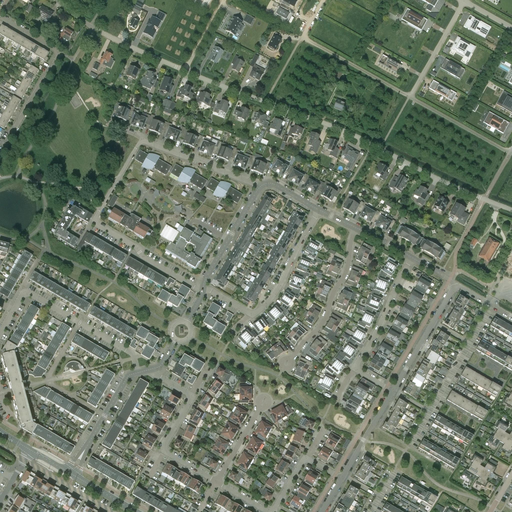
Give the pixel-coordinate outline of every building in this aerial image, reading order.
[(430,12),(433,7),(434,8),(435,6),(437,3),(432,0),(421,0),(429,4),(426,10),(430,12)] [(50,11),(48,10),(42,6),(41,8),(40,8),(41,9),(38,13),(43,16),(41,20),(44,21),(43,23),(51,27),(53,22),(49,20),(51,16),(53,13),(50,11)] [(131,11),(139,15),(142,10),(134,6),(131,11)] [(281,6),(276,15),(286,21),(290,14),(287,13),(289,10),(281,6)] [(423,18),(407,9),(403,17),(409,21),(408,23),(421,31),(424,26),(420,23),(423,18)] [(147,26),(143,33),(152,38),(155,32),(152,30),(154,26),(157,28),(161,22),(162,22),(166,15),(159,11),(155,18),(152,17),(149,22),(148,22),(147,25),(147,26)] [(135,29),(139,22),(135,20),(137,16),(133,15),(131,18),(133,19),(129,26),(135,29)] [(251,25),(254,19),(247,15),(243,21),(251,25)] [(233,17),(225,31),(235,36),(242,22),(233,17)] [(468,20),(467,20),(463,27),(469,30),(470,29),(471,30),(473,31),(475,32),(476,29),(477,28),(480,30),(479,31),(485,34),(486,31),(488,32),(490,28),(490,29),(491,28),(484,24),(483,25),(480,23),(480,22),(472,17),(472,18),(470,21),(469,22),(467,21),(468,20)] [(3,41),(4,42),(11,31),(7,28),(2,36),(5,37),(3,41)] [(63,34),(61,32),(60,32),(56,38),(62,41),(63,39),(68,41),(73,33),(66,29),(63,34)] [(9,40),(11,41),(16,34),(11,31),(4,42),(6,43),(9,40)] [(280,35),(276,33),(274,36),(268,46),(269,47),(269,48),(273,50),(273,49),(275,50),(281,39),(278,38),(280,35)] [(16,34),(11,41),(14,43),(12,47),(14,48),(21,36),(16,34)] [(18,45),(21,47),(25,39),(21,36),(14,48),(16,49),(18,45)] [(454,45),(451,49),(464,56),(467,50),(471,53),(474,47),(474,48),(474,47),(458,38),(455,42),(457,44),(456,46),(454,45)] [(25,39),(21,47),(24,48),(21,52),(23,53),(30,42),(25,39)] [(27,51),(30,52),(35,45),(30,42),(23,53),(25,54),(27,51)] [(35,45),(30,52),(33,54),(31,58),(32,59),(39,47),(35,45)] [(37,56),(39,58),(44,50),(39,47),(32,59),(34,60),(37,56)] [(217,64),(224,51),(215,47),(212,51),(213,51),(212,53),(211,52),(208,59),(217,64)] [(39,58),(45,61),(47,62),(49,58),(46,57),(49,53),(44,50),(39,58)] [(110,58),(112,55),(106,52),(102,60),(101,59),(100,60),(101,60),(99,63),(102,64),(103,63),(104,61),(109,63),(107,65),(112,67),(114,62),(113,61),(113,59),(110,58)] [(250,66),(254,68),(259,57),(255,55),(250,66)] [(238,57),(235,56),(232,61),(235,63),(232,69),(239,73),(244,63),(237,59),(238,57)] [(397,74),(402,66),(387,58),(383,65),(388,68),(389,66),(392,67),(391,69),(397,73),(397,74)] [(465,70),(457,66),(454,64),(446,59),(443,65),(441,68),(449,72),(449,73),(457,78),(460,73),(463,74),(465,70)] [(28,71),(36,75),(39,71),(31,66),(27,64),(26,66),(30,68),(28,71)] [(128,78),(132,80),(132,79),(135,80),(139,70),(139,71),(139,70),(130,66),(130,67),(126,76),(129,77),(128,78)] [(259,80),(263,73),(254,68),(250,76),(253,78),(253,77),(259,80)] [(334,77),(340,79),(343,71),(337,68),(334,77)] [(33,80),(36,75),(28,71),(27,74),(23,71),(22,73),(33,80)] [(151,73),(147,71),(144,78),(147,79),(147,80),(146,83),(153,86),(155,81),(152,79),(155,74),(154,74),(154,73),(152,72),(151,73)] [(33,80),(22,73),(21,75),(24,77),(23,80),(31,85),(33,80)] [(164,77),(164,78),(160,88),(163,89),(162,91),(163,91),(163,92),(164,93),(165,93),(166,93),(167,93),(168,92),(170,93),(173,87),(170,86),(172,80),(167,78),(164,77)] [(28,89),(31,85),(23,80),(21,83),(17,81),(16,83),(28,89)] [(433,81),(429,89),(452,102),(456,94),(433,81)] [(28,89),(16,83),(15,84),(19,87),(17,90),(25,94),(28,89)] [(180,90),(177,97),(183,99),(184,97),(190,99),(193,94),(190,93),(192,88),(185,86),(183,91),(180,90)] [(22,99),(25,94),(17,90),(16,92),(12,90),(11,92),(15,94),(14,94),(22,99)] [(198,97),(196,103),(200,105),(201,103),(208,106),(211,100),(209,99),(210,95),(204,93),(201,98),(198,97)] [(511,113),(511,97),(504,93),(501,98),(502,99),(498,106),(507,111),(508,109),(511,111),(510,112),(511,113)] [(10,101),(18,106),(21,101),(13,96),(13,97),(9,94),(8,96),(12,98),(10,101)] [(165,99),(162,107),(168,110),(172,102),(165,99)] [(352,113),(355,107),(337,100),(333,108),(344,113),(345,110),(352,113)] [(4,104),(15,110),(18,106),(10,101),(9,104),(5,102),(4,104)] [(217,103),(217,105),(214,112),(218,114),(219,111),(226,114),(229,107),(227,107),(228,103),(222,101),(220,104),(217,103)] [(119,120),(120,120),(124,109),(119,107),(120,104),(117,103),(114,109),(117,110),(115,117),(118,118),(118,119),(119,120)] [(5,111),(13,115),(15,110),(4,104),(3,106),(7,108),(5,111)] [(129,111),(124,109),(120,120),(121,121),(122,121),(122,120),(123,120),(126,121),(129,115),(131,116),(134,110),(134,108),(131,107),(129,111)] [(237,108),(234,115),(238,116),(237,117),(245,121),(249,111),(241,107),(240,110),(237,108)] [(131,116),(131,117),(134,118),(131,125),(137,127),(141,117),(138,116),(139,113),(137,113),(138,111),(134,110),(131,116)] [(0,113),(10,120),(13,115),(5,111),(3,113),(0,111),(0,113)] [(252,120),(255,122),(258,123),(259,127),(263,125),(263,126),(266,120),(264,119),(264,117),(264,116),(258,113),(258,114),(255,112),(252,120)] [(489,112),(483,123),(503,134),(509,123),(489,112)] [(0,119),(0,120),(7,124),(10,120),(0,113),(0,116),(1,117),(0,119)] [(142,113),(141,117),(137,127),(143,129),(145,123),(148,124),(149,123),(148,123),(151,116),(142,113)] [(154,134),(158,122),(153,120),(155,116),(151,115),(151,116),(148,123),(149,123),(151,124),(149,130),(152,131),(152,132),(152,133),(153,133),(154,134)] [(284,128),(280,127),(282,122),(275,119),(273,124),(271,124),(269,128),(276,131),(275,134),(280,137),(284,128)] [(165,129),(168,123),(165,122),(164,124),(158,122),(154,134),(155,134),(156,134),(157,134),(157,133),(160,135),(163,128),(165,129)] [(171,140),(175,130),(170,128),(172,125),(168,123),(165,129),(165,131),(168,132),(165,138),(171,140)] [(293,131),(290,130),(288,136),(293,138),(294,135),(298,136),(299,134),(301,134),(303,130),(294,126),(293,131)] [(185,130),(186,128),(182,127),(180,130),(179,129),(178,132),(175,130),(171,140),(177,143),(179,136),(182,138),(183,136),(182,136),(185,130)] [(188,147),(193,136),(189,134),(190,132),(185,130),(182,136),(183,136),(185,137),(183,143),(186,145),(186,146),(187,146),(187,147),(188,147)] [(320,142),(317,141),(319,136),(312,133),(309,138),(311,139),(308,146),(311,147),(310,151),(316,153),(320,142)] [(260,144),(261,140),(263,135),(260,134),(258,139),(258,140),(255,139),(253,142),(260,144)] [(199,143),(202,136),(197,135),(196,137),(193,136),(188,147),(189,147),(190,147),(191,147),(194,148),(197,142),(199,143)] [(199,143),(199,144),(202,145),(199,152),(205,154),(209,144),(210,140),(202,136),(199,143)] [(216,149),(219,142),(216,140),(214,145),(209,144),(205,154),(211,156),(213,150),(216,151),(217,150),(216,149)] [(339,150),(335,148),(338,143),(330,140),(328,145),(330,145),(328,150),(331,152),(329,156),(335,158),(339,150)] [(222,161),(227,149),(223,148),(224,145),(222,145),(223,143),(219,142),(216,149),(217,150),(219,151),(217,157),(220,158),(220,159),(221,160),(222,160),(222,161)] [(236,150),(237,149),(233,147),(232,151),(227,149),(222,161),(223,161),(224,161),(225,161),(225,160),(228,161),(231,155),(233,156),(234,156),(236,150)] [(346,169),(349,171),(356,159),(355,158),(357,156),(354,154),(355,153),(353,151),(353,150),(347,147),(343,155),(346,157),(344,160),(349,162),(346,169)] [(140,150),(134,160),(143,164),(142,166),(147,169),(147,168),(149,169),(150,168),(153,169),(153,168),(166,176),(171,167),(158,159),(159,158),(154,155),(154,156),(152,155),(151,156),(149,154),(148,155),(140,150)] [(240,151),(236,150),(234,156),(233,156),(233,158),(236,159),(233,165),(239,167),(243,157),(240,156),(241,153),(239,153),(240,151)] [(245,153),(243,157),(239,167),(245,170),(247,163),(250,164),(251,163),(253,157),(249,155),(245,153)] [(256,174),(261,162),(257,161),(258,159),(253,157),(251,163),(253,164),(251,170),(254,172),(255,173),(255,174),(256,174)] [(272,170),(277,173),(283,164),(278,161),(280,159),(276,157),(273,163),(275,164),(272,170)] [(259,174),(262,175),(265,169),(268,170),(270,163),(267,162),(266,164),(261,162),(256,174),(257,174),(258,174),(259,174)] [(388,174),(386,172),(388,169),(379,163),(377,168),(379,169),(377,173),(380,176),(379,178),(384,181),(388,174)] [(175,164),(170,174),(178,178),(178,180),(182,183),(183,182),(185,183),(186,182),(188,183),(189,182),(202,190),(207,181),(194,173),(195,172),(190,169),(190,170),(188,169),(187,170),(184,168),(184,169),(175,164)] [(287,166),(283,164),(277,173),(282,177),(286,171),(288,172),(292,166),(288,164),(287,166)] [(293,183),(298,173),(294,171),(295,168),(292,166),(288,172),(291,174),(287,179),(293,183)] [(303,176),(298,173),(293,183),(298,186),(302,180),(304,181),(308,176),(304,173),(303,176)] [(309,192),(314,182),(310,180),(311,178),(308,176),(304,181),(307,183),(303,189),(309,192)] [(405,184),(407,180),(403,178),(404,177),(402,176),(401,176),(400,176),(395,183),(392,181),(389,187),(392,189),(393,188),(400,192),(403,188),(404,188),(406,185),(405,184)] [(211,178),(206,188),(214,192),(213,194),(218,197),(219,196),(221,197),(221,196),(224,197),(225,196),(238,204),(243,195),(230,187),(231,186),(226,183),(225,184),(223,183),(223,184),(220,182),(220,183),(211,178)] [(317,184),(314,182),(309,192),(314,195),(317,189),(320,191),(322,188),(324,184),(324,183),(321,181),(320,183),(319,182),(317,184)] [(325,199),(325,200),(332,189),(328,187),(330,184),(326,181),(324,183),(324,184),(322,188),(324,190),(321,195),(323,197),(324,198),(324,199),(325,199)] [(422,206),(428,196),(425,194),(427,191),(421,187),(418,191),(417,190),(414,195),(419,198),(416,203),(422,206)] [(336,192),(332,189),(325,200),(326,200),(327,200),(328,200),(329,200),(331,202),(335,196),(337,197),(341,190),(338,188),(336,192)] [(263,200),(270,204),(273,199),(275,200),(277,198),(271,194),(270,197),(266,195),(263,200)] [(347,213),(354,202),(349,199),(351,196),(348,194),(344,201),(346,203),(343,208),(346,210),(346,211),(346,212),(347,213)] [(106,207),(110,209),(116,200),(111,197),(106,207)] [(439,197),(434,206),(439,209),(438,210),(443,212),(448,203),(444,201),(444,199),(439,197)] [(268,209),(270,204),(263,200),(260,205),(268,209)] [(357,204),(354,202),(347,213),(348,213),(349,213),(350,213),(351,213),(354,215),(357,209),(360,210),(360,209),(364,203),(361,202),(360,203),(358,202),(357,204)] [(359,216),(365,220),(370,210),(367,208),(369,206),(367,205),(368,204),(364,202),(364,203),(360,209),(363,211),(359,216)] [(456,204),(450,215),(451,217),(452,218),(454,217),(459,219),(457,222),(464,225),(469,216),(463,213),(465,209),(456,204)] [(265,214),(268,209),(260,205),(258,210),(265,214)] [(79,216),(83,210),(79,207),(77,209),(73,206),(70,211),(68,210),(63,219),(71,224),(74,219),(73,218),(75,214),(79,216)] [(133,215),(131,218),(120,212),(121,211),(114,208),(112,212),(109,210),(107,213),(110,214),(108,219),(114,222),(115,221),(126,228),(126,227),(127,228),(127,229),(138,235),(138,236),(144,240),(146,235),(149,237),(151,235),(152,236),(154,233),(149,230),(150,229),(144,225),(144,226),(139,223),(141,219),(133,215)] [(291,216),(294,218),(301,222),(304,217),(300,215),(302,212),(297,209),(295,212),(294,211),(291,216)] [(83,221),(88,212),(83,210),(79,216),(78,218),(83,221)] [(262,218),(265,214),(258,210),(255,214),(262,218)] [(375,213),(370,210),(365,220),(370,223),(374,217),(376,218),(379,212),(376,210),(375,213)] [(379,212),(376,218),(379,220),(375,226),(380,229),(388,216),(389,215),(385,213),(385,214),(380,211),(379,212)] [(83,221),(88,223),(93,215),(88,212),(83,221)] [(265,220),(262,218),(255,214),(252,219),(262,225),(265,220)] [(298,227),(301,222),(294,218),(291,216),(288,221),(291,223),(298,227)] [(393,218),(388,216),(380,229),(386,232),(389,226),(392,227),(395,222),(392,220),(393,218)] [(68,229),(71,224),(63,219),(57,229),(59,230),(56,234),(61,237),(60,239),(64,242),(68,235),(64,233),(67,228),(68,229)] [(259,230),(262,225),(252,219),(249,224),(256,228),(259,230)] [(295,232),(298,227),(291,223),(288,228),(292,230),(295,232)] [(256,228),(249,224),(246,229),(254,233),(256,228)] [(179,233),(166,225),(160,236),(170,242),(169,244),(165,251),(186,264),(186,265),(194,270),(195,269),(196,269),(201,260),(199,259),(201,256),(202,257),(212,239),(206,235),(205,237),(202,236),(201,238),(185,229),(175,245),(172,244),(179,233)] [(420,236),(407,229),(404,227),(404,228),(400,226),(396,234),(399,236),(399,237),(414,246),(415,245),(417,246),(418,245),(419,246),(422,240),(421,240),(422,239),(419,237),(420,236)] [(292,230),(288,228),(285,232),(293,237),(295,232),(292,230)] [(251,237),(254,233),(246,229),(244,233),(243,233),(251,237)] [(84,242),(89,234),(86,232),(76,249),(79,251),(85,242),(84,242)] [(285,232),(283,237),(290,241),(293,237),(285,232)] [(254,239),(251,237),(243,233),(241,238),(251,244),(254,239)] [(68,235),(64,242),(69,245),(74,237),(69,234),(68,235)] [(94,237),(89,234),(84,242),(85,242),(89,245),(94,237)] [(74,237),(69,245),(74,248),(79,240),(74,237)] [(99,239),(94,237),(89,245),(94,247),(99,239)] [(280,242),(287,246),(290,241),(283,237),(280,242)] [(248,249),(251,244),(241,238),(238,243),(248,249)] [(489,263),(499,245),(488,238),(478,256),(489,263)] [(99,250),(103,242),(99,239),(94,247),(99,250)] [(421,250),(434,257),(437,259),(437,258),(441,260),(445,252),(442,250),(442,249),(427,240),(426,241),(424,240),(423,241),(422,240),(419,246),(420,246),(419,247),(422,249),(421,250)] [(309,243),(307,246),(316,251),(319,247),(321,248),(323,245),(317,241),(315,244),(311,241),(309,243)] [(108,245),(103,242),(99,250),(103,253),(108,245)] [(277,247),(284,251),(287,246),(280,242),(277,246),(277,247)] [(248,249),(238,243),(235,247),(245,253),(248,249)] [(360,249),(359,251),(368,256),(372,248),(364,244),(364,243),(362,246),(360,249)] [(108,256),(113,248),(108,245),(103,253),(108,256)] [(282,255),(284,251),(277,247),(277,246),(274,245),(271,250),(274,251),(282,256),(282,255)] [(313,256),(316,251),(307,246),(305,249),(306,249),(304,252),(309,254),(308,257),(314,260),(315,257),(313,256)] [(243,258),(245,253),(235,247),(233,252),(243,258)] [(117,250),(113,248),(108,256),(113,258),(117,250)] [(117,261),(122,253),(117,250),(113,258),(117,261)] [(25,251),(22,256),(30,260),(33,256),(25,251)] [(279,260),(282,256),(274,251),(272,256),(275,258),(279,260)] [(364,264),(368,256),(359,251),(357,254),(356,257),(356,261),(356,260),(364,264)] [(240,263),(243,258),(233,252),(230,257),(240,263)] [(127,256),(122,253),(117,261),(122,264),(127,256)] [(279,260),(275,258),(272,256),(271,256),(269,255),(267,259),(269,260),(269,261),(276,265),(279,260)] [(22,256),(19,260),(27,265),(30,260),(22,256)] [(125,265),(130,268),(134,260),(129,257),(125,265)] [(240,263),(230,257),(227,262),(234,266),(237,268),(240,263)] [(300,260),(298,263),(308,268),(310,263),(312,264),(314,260),(308,257),(306,260),(301,258),(300,261),(300,260)] [(330,266),(339,270),(340,269),(341,267),(341,264),(342,261),(334,257),(330,266)] [(386,267),(395,272),(396,269),(396,268),(397,266),(393,263),(394,261),(388,257),(386,261),(388,262),(386,267)] [(19,260),(16,265),(24,270),(27,265),(19,260)] [(139,263),(134,260),(130,268),(134,271),(139,263)] [(276,265),(269,261),(266,266),(273,270),(276,265)] [(231,271),(234,266),(227,262),(224,266),(231,271)] [(144,266),(139,263),(134,271),(139,274),(144,266)] [(307,271),(308,268),(298,263),(297,267),(298,267),(297,269),(301,272),(300,274),(306,277),(308,278),(310,274),(308,273),(309,271),(307,271)] [(273,270),(266,266),(263,264),(261,269),(263,270),(267,272),(270,275),(273,270)] [(16,265),(14,270),(22,274),(24,270),(16,265)] [(148,268),(144,266),(139,274),(144,276),(148,268)] [(229,275),(231,271),(224,266),(221,271),(229,275)] [(335,278),(336,276),(337,274),(338,272),(339,270),(330,266),(326,274),(334,278),(335,278)] [(359,280),(361,276),(363,271),(353,267),(353,266),(352,266),(352,269),(352,271),(351,273),(350,276),(359,280)] [(391,277),(391,276),(392,274),(393,275),(395,272),(386,267),(384,269),(382,268),(379,274),(385,277),(386,274),(391,277)] [(153,271),(148,268),(144,276),(148,279),(153,271)] [(14,270),(11,274),(19,279),(22,274),(14,270)] [(260,275),(268,279),(270,275),(267,272),(263,270),(260,275)] [(158,274),(153,271),(148,279),(153,282),(158,274)] [(226,280),(229,275),(221,271),(219,276),(226,280)] [(39,275),(34,272),(29,280),(34,283),(39,275)] [(11,274),(8,279),(16,284),(19,279),(11,274)] [(162,277),(158,274),(153,282),(158,285),(162,277)] [(291,280),(301,284),(303,279),(305,280),(306,277),(300,274),(299,277),(294,275),(293,277),(292,277),(291,280)] [(385,277),(379,274),(376,280),(378,281),(377,284),(387,288),(388,285),(387,285),(388,282),(384,280),(385,277)] [(423,274),(422,276),(418,282),(428,288),(433,280),(432,281),(423,276),(423,274)] [(34,283),(39,285),(44,277),(39,275),(34,283)] [(260,275),(260,276),(258,280),(265,284),(268,279),(260,275)] [(229,282),(226,280),(219,276),(216,281),(219,283),(218,286),(223,289),(225,286),(226,287),(229,282)] [(359,280),(350,276),(350,277),(349,278),(348,280),(347,281),(346,283),(345,284),(356,288),(359,280)] [(39,285),(44,288),(48,280),(44,277),(39,285)] [(167,280),(162,277),(158,285),(163,288),(167,280)] [(173,285),(175,281),(169,278),(165,285),(168,287),(171,283),(173,285)] [(8,279),(5,284),(13,288),(16,284),(8,279)] [(44,288),(48,291),(53,283),(48,280),(44,288)] [(265,284),(258,280),(255,285),(262,289),(265,284)] [(299,289),(301,284),(291,280),(290,283),(290,284),(289,286),(294,288),(293,291),(299,295),(301,290),(299,289)] [(318,289),(328,293),(329,291),(329,290),(330,289),(331,288),(332,286),(333,285),(332,285),(322,280),(320,284),(319,284),(318,284),(316,288),(318,289)] [(428,288),(418,282),(415,289),(424,294),(428,288)] [(48,291),(53,294),(58,285),(53,283),(48,291)] [(256,291),(259,293),(262,289),(255,285),(252,283),(249,288),(256,291)] [(11,293),(13,288),(5,284),(3,288),(11,293)] [(387,288),(377,284),(376,287),(374,286),(372,292),(378,294),(379,292),(384,294),(385,291),(386,291),(387,288)] [(53,294),(58,296),(62,288),(58,285),(53,294)] [(187,295),(189,293),(190,290),(182,285),(179,290),(187,295)] [(3,288),(0,292),(0,293),(8,298),(11,293),(3,288)] [(58,296),(62,299),(67,291),(62,288),(58,296)] [(249,294),(257,298),(259,293),(256,291),(249,288),(247,292),(249,294)] [(328,294),(328,293),(318,289),(315,297),(325,302),(326,301),(326,300),(326,299),(326,297),(327,296),(327,295),(328,294)] [(340,295),(338,298),(348,302),(350,299),(353,300),(355,295),(356,295),(357,292),(349,289),(347,292),(344,290),(343,290),(342,293),(340,295)] [(424,294),(415,289),(411,295),(421,301),(424,294)] [(162,302),(167,293),(162,290),(157,299),(162,302)] [(178,296),(183,299),(185,300),(187,295),(179,290),(176,295),(178,296)] [(62,299),(67,302),(72,294),(67,291),(62,299)] [(283,296),(291,302),(294,297),(296,299),(299,295),(293,291),(291,294),(286,291),(285,293),(284,293),(283,296)] [(257,298),(249,294),(247,292),(244,297),(243,297),(241,300),(248,304),(250,301),(254,303),(257,298)] [(378,294),(372,292),(370,295),(372,296),(371,301),(380,305),(381,302),(381,301),(382,299),(377,297),(378,294)] [(167,304),(172,296),(167,293),(162,302),(167,304)] [(167,304),(172,307),(173,305),(177,308),(178,307),(183,299),(178,296),(176,295),(173,293),(172,296),(167,304)] [(67,302),(72,305),(76,296),(72,294),(67,302)] [(421,301),(411,295),(407,302),(417,307),(421,301)] [(457,300),(466,306),(469,301),(463,298),(464,296),(464,297),(460,295),(457,300)] [(72,305),(76,307),(81,299),(76,296),(72,305)] [(294,303),(291,302),(283,296),(281,299),(280,301),(284,304),(282,307),(289,313),(287,312),(290,307),(291,308),(294,303)] [(344,311),(348,302),(338,298),(337,301),(336,304),(336,308),(336,307),(344,311)] [(76,307),(81,310),(86,302),(81,299),(76,307)] [(463,310),(466,306),(457,300),(454,305),(463,310)] [(365,309),(371,311),(372,309),(377,310),(378,308),(379,308),(380,305),(371,301),(369,306),(367,305),(365,309)] [(90,305),(86,302),(81,310),(86,313),(90,305)] [(417,307),(407,302),(403,308),(413,314),(417,307)] [(209,308),(218,313),(221,308),(212,303),(209,308)] [(37,315),(39,310),(31,305),(28,310),(37,315)] [(308,312),(317,318),(319,315),(320,312),(321,309),(313,305),(308,312)] [(463,310),(454,305),(452,308),(454,309),(453,311),(462,316),(465,311),(463,310)] [(285,317),(289,313),(282,307),(279,310),(276,306),(274,308),(273,307),(271,310),(278,317),(281,320),(285,317)] [(89,315),(94,318),(99,310),(94,307),(89,315)] [(207,313),(208,314),(214,317),(215,318),(218,313),(209,308),(207,313)] [(363,318),(373,322),(374,319),(375,316),(370,314),(371,311),(365,309),(363,308),(362,311),(366,313),(363,318)] [(413,314),(403,308),(399,315),(409,320),(413,314)] [(25,314),(34,319),(37,315),(28,310),(25,314)] [(94,318),(99,320),(103,312),(99,310),(94,318)] [(274,321),(278,317),(271,310),(268,312),(269,312),(267,314),(270,318),(268,320),(272,326),(276,322),(274,321)] [(459,320),(462,316),(453,311),(450,315),(459,320)] [(99,320),(103,323),(108,315),(103,312),(99,320)] [(316,321),(317,318),(308,312),(303,320),(311,325),(313,323),(316,321)] [(25,314),(22,319),(31,324),(34,319),(25,314)] [(211,330),(217,322),(212,319),(214,317),(208,314),(203,322),(204,324),(208,326),(207,328),(211,330)] [(330,320),(329,321),(328,323),(337,328),(342,320),(332,314),(331,316),(331,317),(330,319),(330,320)] [(103,323),(108,326),(113,318),(108,315),(103,323)] [(409,320),(399,315),(396,321),(405,327),(409,320)] [(456,325),(459,320),(450,315),(448,320),(447,320),(456,325)] [(490,326),(495,329),(500,320),(495,317),(490,326)] [(108,326),(113,329),(118,321),(113,318),(108,326)] [(269,328),(272,326),(268,320),(265,322),(262,318),(260,320),(260,319),(257,321),(263,330),(267,326),(269,328)] [(373,322),(363,318),(361,323),(359,322),(357,325),(363,328),(365,325),(369,328),(371,325),(373,322)] [(22,319),(20,324),(28,329),(31,324),(22,319)] [(447,320),(448,320),(447,319),(444,324),(453,330),(456,325),(447,320)] [(504,323),(500,320),(495,329),(499,331),(504,323)] [(113,329),(118,331),(122,323),(118,321),(113,329)] [(259,333),(263,330),(257,321),(254,323),(255,324),(252,325),(256,330),(253,332),(257,337),(260,335),(259,333)] [(405,327),(396,321),(392,328),(402,333),(405,327)] [(221,325),(217,322),(211,330),(216,333),(221,325)] [(62,323),(59,328),(68,333),(70,328),(62,323)] [(118,331),(122,334),(127,326),(122,323),(118,331)] [(337,328),(328,323),(327,324),(327,325),(326,326),(324,328),(323,330),(322,330),(322,331),(323,330),(332,336),(337,328)] [(503,334),(509,325),(504,323),(499,331),(503,334)] [(20,324),(17,328),(26,333),(28,329),(20,324)] [(221,336),(226,327),(221,325),(216,333),(221,336)] [(298,325),(292,332),(300,338),(301,337),(303,336),(303,335),(305,334),(307,332),(298,325)] [(363,328),(357,325),(355,328),(357,329),(355,334),(364,339),(365,336),(366,333),(362,331),(363,328)] [(511,329),(511,327),(509,325),(503,334),(508,337),(511,329)] [(122,334),(127,337),(132,329),(127,326),(122,334)] [(141,338),(146,330),(141,327),(136,336),(141,338)] [(17,328),(14,333),(23,338),(26,333),(17,328)] [(59,328),(56,332),(65,337),(68,333),(59,328)] [(402,333),(392,328),(388,334),(398,340),(402,333)] [(136,332),(132,329),(127,337),(132,340),(136,332)] [(145,341),(150,333),(146,330),(141,338),(145,341)] [(253,341),(257,337),(253,332),(251,334),(247,330),(245,332),(245,331),(242,334),(249,341),(252,339),(253,341)] [(56,332),(54,337),(62,342),(65,337),(56,332)] [(299,340),(300,338),(292,332),(286,339),(294,346),(295,346),(295,345),(296,344),(296,343),(297,342),(299,340)] [(438,337),(447,342),(449,337),(440,332),(438,337)] [(14,333),(11,338),(20,343),(23,338),(14,333)] [(148,346),(153,349),(158,341),(158,339),(154,337),(155,335),(150,333),(145,341),(150,344),(148,346)] [(81,337),(76,334),(71,343),(76,345),(81,337)] [(246,345),(249,341),(242,334),(240,336),(240,337),(238,339),(242,342),(240,345),(244,349),(247,347),(246,345)] [(348,340),(354,344),(356,341),(360,344),(362,342),(364,339),(355,334),(352,338),(350,337),(348,340)] [(398,340),(388,334),(384,341),(394,346),(398,340)] [(54,337),(51,342),(60,347),(62,342),(54,337)] [(86,340),(81,337),(76,345),(81,348),(86,340)] [(313,344),(321,350),(327,343),(320,337),(319,338),(318,338),(317,339),(316,340),(315,341),(314,342),(313,344)] [(442,346),(444,347),(447,342),(438,337),(435,341),(442,346)] [(17,347),(17,348),(20,343),(11,338),(9,342),(17,347)] [(345,349),(354,355),(356,352),(355,352),(357,350),(352,347),(354,344),(348,340),(347,339),(344,342),(348,345),(345,349)] [(81,348),(85,351),(90,342),(86,340),(81,348)] [(440,350),(442,346),(435,341),(433,340),(431,345),(440,350)] [(394,346),(384,341),(380,347),(390,353),(394,346)] [(476,350),(480,353),(486,344),(481,341),(476,350)] [(17,385),(20,385),(23,385),(27,384),(26,382),(23,382),(23,381),(23,380),(24,379),(24,378),(25,377),(26,376),(27,376),(27,375),(26,371),(20,373),(14,351),(17,347),(9,342),(8,342),(2,351),(3,355),(2,355),(9,383),(8,384),(8,383),(9,387),(10,387),(14,386),(14,385),(17,385)] [(51,342),(48,346),(57,351),(60,347),(51,342)] [(95,345),(90,342),(85,351),(90,354),(95,345)] [(280,342),(273,347),(279,355),(281,354),(283,353),(285,352),(286,351),(288,351),(287,350),(280,342)] [(316,357),(321,350),(313,344),(312,345),(310,347),(309,349),(309,351),(308,352),(309,352),(316,357)] [(490,347),(486,344),(480,353),(485,355),(490,347)] [(90,354),(95,356),(100,348),(95,345),(90,354)] [(144,350),(152,355),(155,350),(153,349),(148,346),(146,345),(144,350)] [(440,350),(431,345),(428,350),(429,350),(438,356),(439,356),(441,351),(440,350)] [(48,346),(45,351),(54,356),(57,351),(48,346)] [(278,356),(279,355),(273,347),(266,353),(273,362),(274,360),(275,359),(276,359),(277,358),(277,357),(278,356)] [(390,353),(380,347),(377,354),(386,359),(390,353)] [(485,355),(489,358),(494,349),(490,347),(485,355)] [(104,350),(100,348),(95,356),(99,359),(104,350)] [(354,355),(345,349),(342,354),(340,352),(338,355),(344,359),(345,357),(350,360),(351,357),(352,358),(354,355)] [(499,352),(494,349),(489,358),(494,361),(499,352)] [(109,353),(104,350),(99,359),(104,362),(109,353)] [(144,350),(141,355),(149,360),(152,355),(144,350)] [(426,355),(437,361),(440,357),(439,356),(438,356),(429,350),(426,355)] [(45,351),(43,356),(51,361),(54,356),(45,351)] [(494,361),(498,363),(503,354),(499,352),(494,361)] [(386,359),(377,354),(373,360),(383,366),(386,359)] [(508,357),(503,354),(498,363),(502,366),(508,357)] [(179,364),(184,367),(185,365),(190,367),(195,359),(190,356),(189,358),(185,355),(184,356),(179,364)] [(344,359),(338,355),(335,360),(336,361),(334,364),(342,370),(344,368),(344,367),(346,365),(342,362),(344,359)] [(437,361),(426,355),(423,360),(424,360),(434,366),(437,361)] [(51,361),(43,356),(40,360),(49,365),(51,361)] [(298,367),(307,371),(311,363),(301,358),(300,357),(300,359),(300,360),(300,361),(299,363),(299,364),(298,365),(298,367)] [(511,359),(508,357),(502,366),(507,368),(511,359)] [(195,359),(190,367),(194,370),(200,361),(195,359)] [(40,360),(37,365),(46,370),(49,365),(40,360)] [(383,366),(373,360),(368,368),(369,367),(378,372),(378,374),(383,366)] [(424,360),(421,365),(430,370),(433,371),(436,367),(434,366),(424,360)] [(200,361),(194,370),(199,373),(204,364),(200,361)] [(63,373),(72,370),(72,373),(85,369),(82,370),(80,367),(81,366),(80,365),(80,364),(79,364),(79,363),(78,363),(77,362),(76,362),(75,362),(74,362),(73,362),(72,362),(71,362),(70,362),(69,363),(68,363),(68,364),(67,364),(67,365),(66,365),(66,366),(65,367),(65,368),(66,369),(65,372),(63,373)] [(174,368),(183,373),(186,368),(184,367),(179,364),(177,363),(174,368)] [(326,370),(332,374),(334,371),(338,375),(340,373),(342,370),(334,364),(331,368),(328,365),(324,369),(326,370)] [(44,373),(45,374),(47,371),(46,370),(37,365),(33,373),(30,371),(28,372),(29,375),(30,375),(31,375),(32,375),(32,376),(33,376),(34,376),(34,377),(34,378),(42,377),(44,373)] [(418,369),(428,375),(430,370),(421,365),(418,369)] [(228,375),(227,374),(229,370),(224,367),(222,371),(219,369),(216,374),(219,375),(217,378),(224,384),(226,381),(225,380),(228,375)] [(303,379),(307,371),(298,367),(297,367),(297,368),(296,370),(295,371),(294,372),(293,374),(292,374),(293,375),(293,374),(303,379)] [(461,376),(465,379),(470,370),(466,367),(461,376)] [(174,368),(171,373),(180,378),(183,373),(174,368)] [(418,369),(416,374),(425,379),(428,375),(418,369)] [(103,374),(112,380),(115,375),(106,370),(103,374)] [(323,381),(332,385),(334,382),(333,382),(335,380),(330,377),(332,374),(326,370),(324,375),(326,376),(323,381)] [(475,373),(470,370),(465,379),(470,382),(475,373)] [(425,379),(416,374),(414,373),(411,378),(423,384),(425,379)] [(470,382),(474,384),(479,375),(475,373),(470,382)] [(101,379),(109,384),(112,380),(103,374),(101,379)] [(484,378),(479,375),(474,384),(478,387),(484,378)] [(192,385),(197,378),(193,376),(191,380),(189,378),(187,382),(192,385)] [(222,387),(224,384),(217,378),(214,382),(211,385),(219,391),(222,387)] [(423,384),(411,378),(409,382),(409,383),(419,388),(418,388),(422,390),(425,385),(423,384)] [(478,387),(483,389),(488,381),(484,378),(478,387)] [(98,384),(107,389),(109,384),(101,379),(98,384)] [(146,389),(149,384),(140,379),(137,384),(146,389)] [(332,385),(323,381),(320,379),(319,383),(319,384),(315,390),(321,394),(324,388),(329,390),(330,388),(331,388),(332,385)] [(374,386),(372,384),(362,379),(357,387),(367,393),(369,389),(371,391),(374,386)] [(492,383),(488,381),(483,389),(487,392),(492,383)] [(409,383),(407,387),(416,393),(418,388),(419,388),(409,383)] [(492,383),(487,392),(491,394),(492,395),(497,386),(492,383)] [(95,388),(104,394),(107,389),(98,384),(95,388)] [(146,389),(137,384),(135,389),(143,394),(146,389)] [(219,391),(211,385),(209,389),(206,392),(214,398),(215,397),(217,399),(221,393),(219,391)] [(239,388),(240,388),(240,394),(252,394),(252,390),(251,390),(251,388),(248,388),(248,385),(239,385),(239,388)] [(501,388),(497,386),(492,395),(491,394),(490,396),(495,399),(501,388)] [(48,389),(45,387),(33,392),(34,392),(46,400),(51,391),(52,390),(49,388),(48,389)] [(367,393),(357,387),(353,394),(363,400),(367,393)] [(418,394),(416,393),(407,387),(404,392),(413,398),(415,395),(417,396),(418,394)] [(92,393),(101,398),(104,394),(95,388),(92,393)] [(32,434),(37,425),(37,424),(37,425),(36,423),(33,423),(26,394),(32,394),(31,389),(18,391),(18,392),(13,392),(13,394),(12,394),(11,394),(11,396),(12,398),(12,397),(13,397),(20,426),(23,429),(32,434)] [(143,394),(135,389),(132,393),(140,398),(143,394)] [(46,400),(51,402),(56,394),(51,391),(46,400)] [(446,400),(451,403),(456,394),(452,391),(446,400)] [(212,401),(214,398),(206,392),(204,396),(201,400),(209,405),(212,401)] [(90,398),(98,403),(101,398),(92,393),(90,398)] [(140,398),(132,393),(129,398),(138,403),(140,398)] [(60,396),(56,394),(51,402),(55,405),(60,396)] [(252,399),(252,394),(240,394),(240,400),(239,400),(239,403),(248,403),(248,401),(251,401),(251,399),(252,399)] [(359,406),(363,400),(353,394),(349,400),(359,406)] [(451,403),(456,405),(461,397),(456,394),(451,403)] [(55,405),(60,408),(65,399),(60,396),(55,405)] [(166,399),(164,402),(170,405),(171,402),(177,406),(180,400),(176,399),(176,398),(175,397),(175,396),(173,396),(173,397),(171,396),(170,397),(168,396),(166,399)] [(456,405),(460,408),(465,399),(461,397),(456,405)] [(90,398),(87,403),(96,408),(98,403),(90,398)] [(138,403),(129,398),(126,403),(135,408),(138,403)] [(511,401),(508,399),(506,398),(503,403),(507,405),(507,406),(511,408),(511,407),(511,408),(511,407),(511,401)] [(70,402),(65,399),(60,408),(65,410),(70,402)] [(396,404),(405,409),(408,405),(399,399),(396,404)] [(460,408),(464,411),(469,402),(465,399),(460,408)] [(207,409),(209,405),(201,400),(199,404),(197,407),(205,412),(207,409)] [(354,414),(359,406),(349,400),(344,409),(345,409),(346,407),(355,412),(354,414)] [(65,410),(69,413),(74,404),(70,402),(65,410)] [(163,404),(165,406),(162,411),(171,416),(174,411),(168,407),(170,405),(164,402),(163,404)] [(464,411),(469,413),(474,404),(469,402),(464,411)] [(135,408),(126,403),(124,407),(132,412),(135,408)] [(74,416),(79,407),(74,404),(69,413),(74,416)] [(402,414),(405,409),(396,404),(393,409),(402,414)] [(469,413),(473,416),(478,407),(474,404),(469,413)] [(236,408),(237,408),(234,413),(245,419),(247,416),(246,415),(247,414),(244,412),(245,409),(238,405),(236,408)] [(276,408),(282,419),(287,416),(287,417),(292,414),(288,406),(283,409),(282,406),(280,407),(279,406),(276,408)] [(74,416),(79,419),(84,410),(79,407),(74,416)] [(132,412),(124,407),(121,412),(129,417),(132,412)] [(203,416),(205,412),(197,407),(195,411),(192,415),(201,420),(203,416)] [(473,416),(478,418),(483,410),(482,409),(478,407),(473,416)] [(276,422),(282,419),(276,408),(272,410),(272,411),(271,412),(272,415),(270,416),(274,424),(277,422),(276,422)] [(483,410),(478,418),(482,421),(488,411),(483,408),(482,409),(483,410)] [(402,414),(393,409),(391,412),(393,413),(392,414),(401,420),(404,415),(402,414)] [(88,413),(84,410),(79,419),(83,421),(88,413)] [(168,420),(171,416),(162,411),(160,415),(155,413),(154,416),(155,417),(161,420),(162,417),(168,420)] [(129,417),(121,412),(118,417),(127,422),(129,417)] [(245,419),(234,413),(232,412),(227,420),(229,421),(236,425),(238,423),(240,424),(241,423),(242,423),(245,419)] [(93,416),(88,413),(83,421),(88,424),(93,416)] [(398,424),(401,420),(392,414),(389,419),(398,424)] [(199,424),(201,420),(192,415),(190,419),(188,423),(197,427),(199,424)] [(432,424),(437,427),(442,418),(438,415),(432,424)] [(127,422),(118,417),(115,421),(124,426),(127,422)] [(154,419),(156,421),(154,425),(162,430),(165,426),(159,422),(161,420),(155,417),(154,419)] [(447,421),(442,418),(437,427),(442,429),(447,421)] [(298,427),(307,431),(309,428),(311,429),(314,425),(309,422),(309,423),(305,419),(302,425),(300,424),(298,427)] [(398,424),(389,419),(387,423),(387,424),(394,428),(396,429),(398,424)] [(124,426),(115,421),(113,426),(121,431),(124,426)] [(227,423),(228,424),(225,429),(235,435),(238,431),(236,431),(237,429),(235,427),(236,425),(229,421),(227,423)] [(257,427),(268,433),(271,428),(272,429),(273,426),(266,421),(264,424),(262,422),(261,424),(260,423),(257,427)] [(442,429),(446,432),(451,423),(447,421),(442,429)] [(195,431),(197,427),(188,423),(186,427),(184,431),(193,435),(195,431)] [(387,424),(387,423),(385,423),(382,427),(391,433),(394,428),(387,424)] [(455,426),(451,423),(446,432),(450,435),(455,426)] [(505,433),(508,428),(507,428),(508,427),(504,424),(503,425),(499,423),(496,428),(498,429),(505,433)] [(37,436),(42,427),(37,425),(32,434),(32,435),(33,433),(37,436)] [(159,435),(162,430),(154,425),(151,430),(148,429),(147,431),(152,435),(154,432),(159,435)] [(121,431),(113,426),(110,431),(119,436),(121,431)] [(450,435),(455,437),(460,428),(455,426),(450,435)] [(42,439),(47,430),(42,427),(37,436),(42,439)] [(266,439),(265,438),(268,433),(257,427),(255,431),(256,431),(255,433),(258,435),(257,437),(264,441),(266,439)] [(307,431),(298,427),(297,431),(295,435),(304,439),(305,435),(307,431)] [(464,431),(460,428),(455,437),(459,440),(464,431)] [(233,439),(235,435),(225,429),(222,434),(221,433),(220,436),(227,441),(229,438),(231,440),(232,438),(233,439)] [(495,433),(504,439),(507,434),(505,433),(498,429),(495,433)] [(46,442),(51,433),(47,430),(42,439),(46,442)] [(119,436),(110,431),(107,435),(116,440),(119,436)] [(145,434),(148,435),(145,440),(153,445),(156,440),(151,437),(152,435),(147,431),(145,434)] [(191,439),(193,435),(184,431),(183,435),(181,439),(190,443),(191,439)] [(464,431),(459,440),(463,442),(464,442),(469,434),(464,431)] [(51,444),(56,436),(51,433),(46,442),(51,444)] [(332,433),(328,439),(337,445),(340,438),(332,433)] [(502,443),(504,439),(495,433),(493,437),(493,438),(500,442),(502,443)] [(473,436),(469,434),(464,442),(463,442),(462,444),(467,446),(473,436)] [(116,440),(107,435),(104,440),(113,445),(116,440)] [(216,437),(219,439),(216,445),(226,451),(228,447),(227,446),(228,445),(226,443),(227,441),(220,436),(217,435),(216,437)] [(304,439),(295,435),(293,439),(291,443),(300,447),(302,443),(304,439)] [(56,447),(61,438),(56,436),(51,444),(56,447)] [(248,443),(259,449),(261,444),(262,444),(264,441),(257,437),(255,439),(253,438),(252,440),(251,439),(248,443)] [(493,438),(493,437),(491,437),(488,442),(492,444),(491,445),(495,447),(496,446),(497,447),(500,442),(493,438)] [(60,450),(65,441),(61,438),(56,447),(60,450)] [(188,446),(190,443),(181,439),(180,442),(177,441),(174,446),(179,448),(180,448),(183,451),(187,445),(188,446)] [(337,445),(328,439),(324,446),(333,451),(337,445)] [(428,442),(424,439),(418,448),(423,451),(428,442)] [(511,448),(511,446),(511,443),(504,439),(502,443),(504,444),(511,448)] [(113,445),(104,440),(102,445),(110,450),(113,445)] [(151,450),(153,445),(145,440),(142,445),(140,443),(138,446),(143,449),(145,447),(151,450)] [(65,452),(70,444),(65,441),(60,450),(65,452)] [(427,453),(433,445),(428,442),(423,451),(427,453)] [(256,454),(259,449),(248,443),(246,446),(247,447),(246,449),(249,450),(248,453),(255,457),(256,454)] [(300,447),(291,443),(289,447),(287,451),(296,455),(298,451),(300,447)] [(70,455),(75,447),(70,444),(65,452),(70,455)] [(511,449),(511,448),(504,444),(501,449),(502,449),(501,451),(505,453),(506,452),(510,454),(511,449)] [(224,454),(226,451),(216,445),(213,450),(212,449),(211,452),(218,456),(219,454),(222,455),(223,454),(224,454)] [(437,447),(433,445),(427,453),(432,456),(437,447)] [(136,449),(139,450),(136,455),(145,460),(148,455),(142,452),(143,449),(138,446),(136,449)] [(333,451),(324,446),(321,452),(329,457),(333,451)] [(436,459),(441,450),(437,447),(432,456),(436,459)] [(446,452),(441,450),(436,459),(441,461),(446,452)] [(296,455),(287,451),(285,454),(283,458),(291,463),(294,459),(296,455)] [(329,457),(321,452),(317,458),(326,463),(329,457)] [(445,464),(450,455),(446,452),(441,461),(445,464)] [(215,463),(216,460),(218,458),(209,453),(208,455),(206,458),(208,459),(205,464),(210,467),(210,466),(214,469),(217,464),(215,463)] [(239,458),(249,464),(252,459),(253,460),(255,457),(248,453),(246,455),(243,453),(243,455),(241,454),(239,458)] [(142,465),(145,460),(136,455),(133,460),(131,458),(129,461),(135,464),(136,462),(142,465)] [(454,457),(450,455),(445,464),(449,466),(455,458),(454,457)] [(362,462),(364,463),(364,462),(371,467),(374,462),(369,459),(369,458),(365,456),(362,462)] [(455,456),(454,457),(455,458),(449,466),(454,469),(460,459),(455,456)] [(480,466),(483,461),(482,461),(483,460),(479,457),(478,458),(474,456),(471,461),(473,462),(480,466)] [(87,465),(92,468),(97,459),(92,457),(87,465)] [(249,464),(239,458),(237,462),(238,463),(237,464),(240,466),(238,468),(246,473),(247,470),(246,469),(249,464)] [(291,463),(283,458),(281,462),(279,465),(287,470),(289,467),(291,463)] [(92,468),(97,471),(102,462),(97,459),(92,468)] [(97,471),(101,474),(107,465),(102,462),(97,471)] [(373,468),(371,467),(364,462),(364,463),(361,467),(370,472),(373,468)] [(470,466),(479,472),(482,467),(480,466),(473,462),(470,466)] [(167,463),(165,465),(161,472),(168,476),(173,467),(167,463)] [(491,473),(492,474),(495,468),(492,466),(492,465),(488,463),(488,464),(487,464),(484,468),(484,469),(491,473)] [(101,474),(106,476),(111,468),(107,465),(101,474)] [(287,470),(279,465),(276,469),(274,473),(282,478),(284,474),(287,470)] [(477,476),(479,472),(470,466),(468,471),(475,475),(477,476)] [(179,471),(173,467),(168,476),(174,480),(179,471)] [(367,477),(370,472),(361,467),(358,472),(367,477),(366,477),(367,477)] [(482,467),(479,472),(489,477),(491,473),(484,469),(484,468),(482,467)] [(106,476),(111,479),(116,470),(111,468),(106,476)] [(243,479),(244,476),(246,474),(238,469),(234,474),(232,473),(229,478),(234,480),(233,481),(238,484),(241,478),(243,479)] [(310,469),(307,476),(316,481),(319,474),(310,469)] [(111,479),(115,482),(121,473),(116,470),(111,479)] [(468,471),(466,470),(463,475),(467,477),(467,478),(471,480),(471,479),(472,480),(475,475),(468,471)] [(179,471),(174,480),(180,483),(185,474),(179,471)] [(358,472),(358,471),(355,476),(364,481),(366,477),(367,477),(358,472)] [(22,481),(28,484),(34,474),(31,473),(30,474),(27,472),(22,481)] [(477,476),(479,478),(479,477),(486,481),(489,477),(479,472),(477,476)] [(115,482),(120,485),(125,476),(121,473),(115,482)] [(282,478),(274,473),(271,476),(269,479),(277,485),(279,482),(282,478)] [(37,476),(34,474),(28,484),(34,488),(39,480),(35,478),(36,476),(37,476)] [(192,478),(185,474),(180,483),(186,487),(192,478)] [(120,485),(125,487),(130,479),(125,476),(120,485)] [(316,481),(307,476),(303,482),(312,487),(316,481)] [(396,486),(401,489),(406,480),(401,477),(396,486)] [(488,482),(486,481),(479,477),(479,478),(476,482),(477,483),(476,484),(480,486),(481,485),(485,487),(488,482)] [(192,478),(186,487),(193,490),(198,482),(192,478)] [(130,479),(125,487),(130,490),(135,482),(130,479)] [(277,485),(269,479),(266,483),(264,486),(271,492),(274,489),(277,485)] [(34,488),(40,491),(46,481),(43,480),(42,481),(39,480),(34,488)] [(404,493),(410,483),(406,480),(401,489),(400,491),(404,493)] [(49,483),(46,481),(40,491),(46,495),(51,487),(47,485),(48,483),(49,483)] [(204,485),(198,482),(193,490),(199,494),(204,485)] [(312,487),(303,482),(299,488),(308,493),(312,487)] [(410,483),(404,493),(409,496),(410,494),(415,485),(410,483)] [(419,488),(415,485),(410,494),(414,497),(419,488)] [(271,492),(264,486),(262,489),(263,490),(260,496),(265,497),(264,498),(269,501),(272,496),(269,495),(271,492)] [(347,491),(356,496),(359,491),(350,486),(347,491)] [(46,495),(52,498),(58,488),(55,487),(54,488),(51,487),(46,495)] [(142,490),(137,487),(132,495),(137,498),(142,490)] [(60,490),(58,488),(52,498),(58,502),(62,494),(59,492),(60,490)] [(308,493),(299,488),(296,494),(305,499),(308,493)] [(418,499),(424,490),(419,488),(414,497),(418,499)] [(146,493),(142,490),(137,498),(142,500),(146,493)] [(428,493),(424,490),(418,499),(423,502),(428,493)] [(354,500),(356,496),(347,491),(345,495),(354,501),(354,500)] [(58,502),(64,505),(69,495),(67,493),(66,494),(67,494),(66,495),(62,494),(58,502)] [(151,495),(146,493),(142,500),(146,503),(151,495)] [(427,504),(432,496),(428,493),(423,502),(422,503),(426,506),(427,504)] [(221,507),(226,498),(220,494),(214,503),(221,507)] [(305,499),(296,494),(292,500),(301,506),(305,499)] [(345,495),(343,494),(340,499),(351,506),(354,501),(354,500),(354,501),(345,495)] [(16,499),(15,500),(24,505),(24,504),(25,502),(26,500),(19,495),(17,497),(16,499)] [(72,497),(69,495),(64,505),(70,509),(74,500),(71,499),(72,497)] [(151,495),(146,503),(151,506),(155,498),(151,495)] [(437,498),(432,496),(427,504),(426,506),(431,508),(437,498)] [(159,501),(155,498),(151,506),(155,508),(159,501)] [(232,502),(226,498),(221,507),(227,511),(232,502)] [(348,510),(351,506),(340,499),(337,504),(338,504),(347,509),(347,510),(348,510)] [(23,507),(24,505),(15,500),(14,501),(14,502),(13,504),(13,505),(20,510),(21,509),(22,507),(23,507)] [(75,511),(81,503),(82,503),(82,502),(78,500),(78,501),(79,501),(78,502),(74,500),(70,509),(75,511)] [(290,508),(289,510),(292,511),(297,511),(301,506),(292,500),(288,507),(290,508)] [(155,508),(159,511),(164,503),(159,501),(155,508)] [(232,502),(227,511),(229,511),(234,511),(238,505),(232,502)] [(164,511),(168,506),(164,503),(159,511),(161,511),(164,511)] [(381,511),(387,511),(391,506),(386,503),(381,511)]
